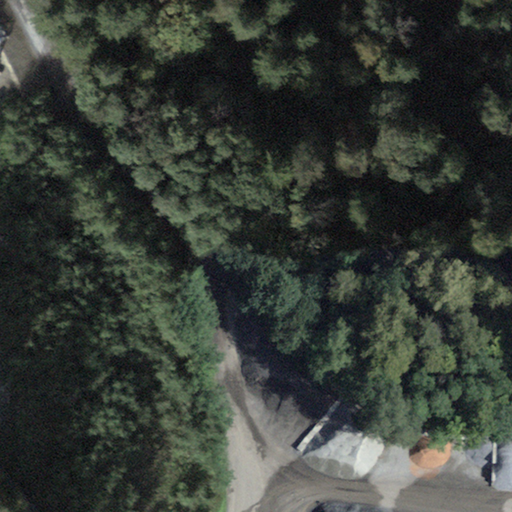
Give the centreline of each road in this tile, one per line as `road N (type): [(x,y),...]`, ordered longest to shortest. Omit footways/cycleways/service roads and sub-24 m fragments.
road 1 (track): [(16,0),(244,391)]
road 2 (track): [(201,0),(241,63),(223,93),(201,83),(151,0)]
